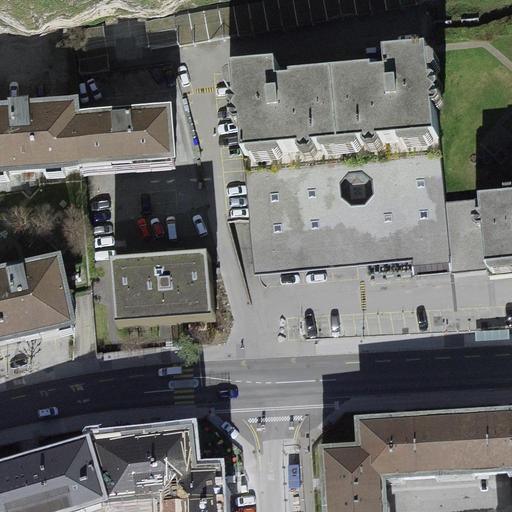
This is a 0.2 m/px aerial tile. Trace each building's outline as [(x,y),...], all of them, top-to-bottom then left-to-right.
[(287,71),(239,76),(250,172),(446,153),(437,59),(389,61),(391,76),(289,87),(287,71)] [(87,114),(0,119),(0,190),(183,178),(179,121),(88,127),(87,114)] [(446,153),(250,172),(259,275),(413,264),(416,279),(453,276),(448,201),(446,153)] [(511,202),(485,204),(492,277),(511,275),(511,202)] [(219,264),(115,272),(120,338),(224,330),(219,264)] [(69,268),(0,283),(0,359),(85,341),(69,268)] [(367,456),(328,459),(331,511),(394,511),(394,492),(511,484),(511,422),(365,432),(367,456)] [(201,441),(97,450),(113,511),(231,511),(230,482),(206,483),(201,441)] [(113,511),(97,450),(0,476),(0,511),(113,511)]
